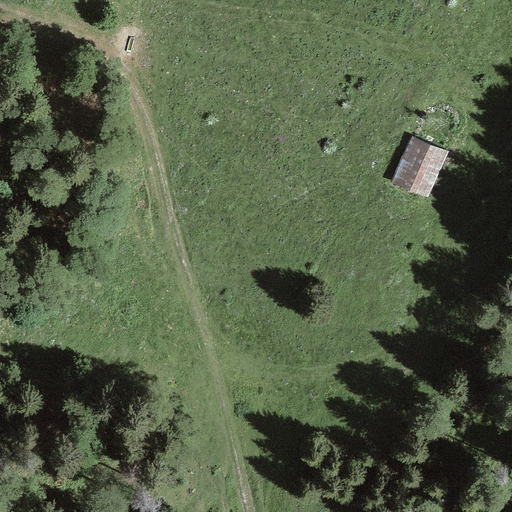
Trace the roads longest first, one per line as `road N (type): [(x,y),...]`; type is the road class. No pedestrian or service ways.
road 1 (track): [(15,0),(57,12),(129,89),(167,205),(237,511)]
road 2 (track): [(511,2),(474,38),(404,52),(142,0)]
